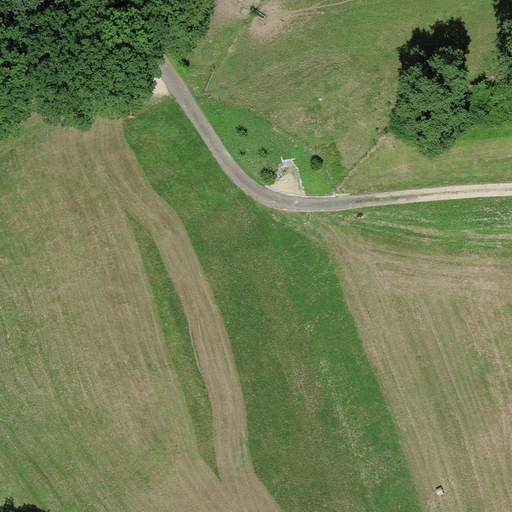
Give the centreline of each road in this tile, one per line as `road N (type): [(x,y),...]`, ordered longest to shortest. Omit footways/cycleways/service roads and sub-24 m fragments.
road 1 (track): [(129,0),(179,97),(253,197),(274,206),(511,190)]
road 2 (track): [(0,95),(152,94),(168,73)]
